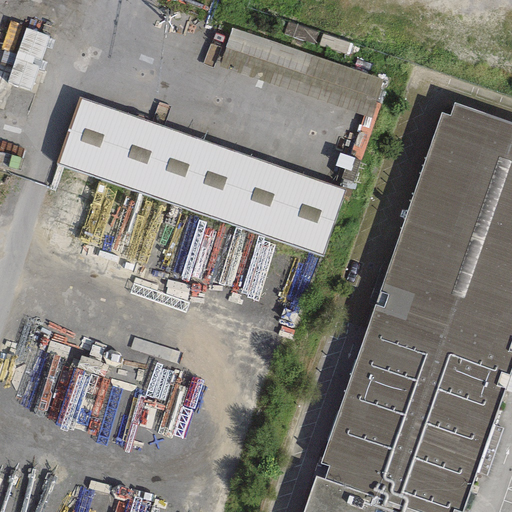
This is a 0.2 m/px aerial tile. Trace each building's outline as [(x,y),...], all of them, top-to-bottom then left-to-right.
[(19,23),(9,78),(33,82),(43,28),(19,23)] [(381,81),(233,28),(219,67),(368,120),(381,81)] [(345,191),(79,98),(55,165),(322,258),(345,191)] [(328,467),(323,481),(315,478),(303,511),(451,511),(452,511),(454,511),(461,511),(504,389),(495,386),(500,373),(509,376),(511,366),(511,353),(507,352),(511,339),(511,338),(511,125),(453,105),(448,118),(440,115),(379,293),(387,296),(383,309),(374,306),(319,464),(328,467)] [(511,338),(511,339),(507,352),(511,353),(511,366),(509,376),(500,373),(495,386),(504,389),(511,391),(511,338)]
